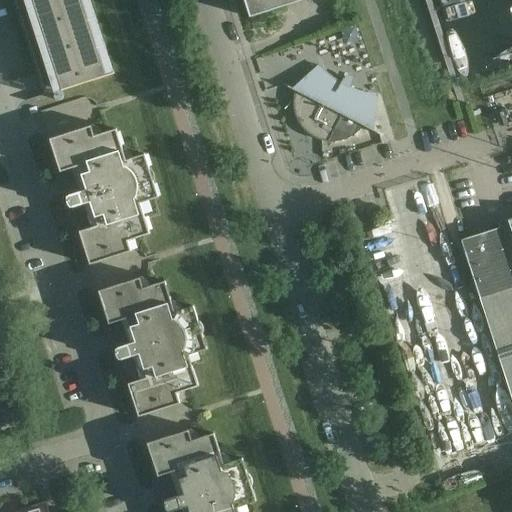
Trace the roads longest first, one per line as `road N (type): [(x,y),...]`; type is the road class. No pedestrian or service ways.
road 1 (residential): [(109,443),(7,136)]
road 2 (unclassified): [(375,511),(282,213)]
road 3 (residential): [(282,213),(210,0)]
